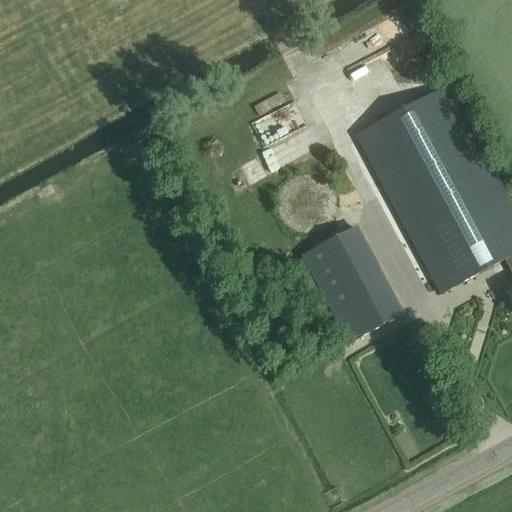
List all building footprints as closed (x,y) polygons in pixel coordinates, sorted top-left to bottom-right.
[(409,16),(385,27),(394,47),(418,36),(409,16)] [(341,65),(386,46),(381,34),(336,53),(341,65)] [(504,263),(511,258),(511,208),(448,88),(354,137),(440,298),(504,263)] [(265,152),(306,128),(291,103),(250,127),(265,152)] [(283,162),(300,143),(292,136),(275,155),(283,162)] [(247,193),(267,177),(253,160),(233,176),(247,193)] [(355,228),(300,258),(346,347),(403,317),(355,228)] [(511,278),(511,279),(500,285),(511,306),(511,278)]
